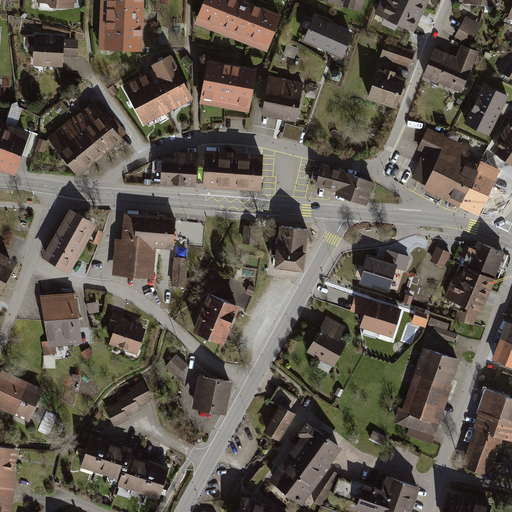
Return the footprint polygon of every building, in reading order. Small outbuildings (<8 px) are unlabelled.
[(100,0),(99,49),(138,50),(139,22),(139,0),(100,0)] [(202,0),(194,23),(268,48),(280,14),(254,5),(239,0),(202,0)] [(377,0),(372,14),(414,31),(426,0),(377,0)] [(452,37),(468,46),(481,25),(465,15),(452,37)] [(352,33),(313,16),(302,41),(341,58),(352,33)] [(30,38),(29,65),(64,66),(64,55),(79,56),(80,40),(30,38)] [(408,67),(413,53),(384,44),(380,58),(408,67)] [(423,77),(461,95),(472,71),(464,68),(472,51),(459,45),(453,58),(436,50),(423,77)] [(144,74),(165,112),(192,97),(178,72),(174,74),(164,56),(147,65),(150,71),(144,74)] [(200,102),(247,111),(254,72),(207,64),(200,102)] [(367,96),(391,105),(401,77),(377,68),(367,96)] [(143,124),(165,112),(144,74),(122,86),(143,124)] [(269,77),(261,116),(293,123),(301,84),(269,77)] [(509,95),(483,83),(463,124),(488,137),(509,95)] [(92,102),(46,141),(73,172),(118,133),(92,102)] [(488,148),(511,164),(511,118),(510,117),(488,148)] [(0,124),(0,164),(15,170),(28,134),(0,124)] [(436,159),(422,187),(459,205),(478,166),(463,159),(468,149),(428,129),(418,150),(436,159)] [(204,153),(204,189),(258,190),(258,154),(204,153)] [(173,160),(160,160),(159,186),(196,187),(197,154),(173,154),(173,160)] [(478,166),(459,205),(476,213),(502,163),(484,155),(478,166)] [(348,184),(345,173),(320,164),(314,186),(335,192),(348,184)] [(335,192),(365,204),(373,184),(345,173),(348,184),(335,192)] [(72,210),(44,258),(69,272),(97,224),(72,210)] [(117,240),(115,273),(153,275),(155,245),(173,246),(174,218),(126,215),(125,241),(117,240)] [(304,271),(312,231),(283,225),(275,265),(304,271)] [(262,228),(244,226),(242,244),(260,246),(262,228)] [(466,266),(494,279),(506,253),(476,241),(466,266)] [(450,254),(437,247),(429,260),(443,267),(450,254)] [(360,281),(390,291),(401,257),(379,250),(375,262),(367,259),(360,281)] [(15,262),(0,253),(0,277),(5,280),(15,262)] [(479,313),(494,279),(466,266),(460,281),(451,277),(443,297),(479,313)] [(75,293),(44,297),(46,320),(78,316),(75,293)] [(195,330),(224,342),(239,307),(210,295),(195,330)] [(358,328),(393,340),(401,314),(375,305),(366,302),(358,328)] [(417,309),(414,321),(428,325),(431,313),(417,309)] [(81,342),(78,316),(46,320),(49,345),(81,342)] [(308,347),(336,364),(349,342),(342,338),(347,330),(326,317),(308,347)] [(436,318),(432,335),(457,339),(458,330),(449,329),(451,321),(436,318)] [(119,320),(111,343),(137,352),(145,329),(119,320)] [(490,359),(511,366),(511,325),(504,322),(490,359)] [(398,414),(438,428),(461,361),(420,347),(414,366),(405,362),(397,386),(407,389),(398,414)] [(178,374),(190,363),(179,351),(167,362),(178,374)] [(0,373),(0,407),(26,421),(40,393),(0,373)] [(195,406),(224,412),(230,382),(201,376),(195,406)] [(129,393),(133,402),(136,401),(138,406),(151,400),(144,384),(128,391),(129,393)] [(487,390),(479,412),(500,418),(509,396),(487,390)] [(136,401),(133,402),(129,393),(116,399),(118,403),(124,417),(140,410),(138,406),(136,401)] [(511,396),(509,396),(500,418),(511,421),(511,396)] [(104,409),(113,427),(126,421),(124,417),(118,403),(104,409)] [(264,432),(280,442),(296,415),(280,405),(264,432)] [(479,412),(474,430),(501,438),(511,441),(511,437),(511,421),(500,418),(479,412)] [(308,423),(289,449),(324,475),(343,449),(308,423)] [(474,430),(462,465),(496,476),(501,463),(494,461),(501,438),(474,430)] [(78,467),(88,470),(99,437),(89,434),(78,467)] [(88,470),(97,473),(108,440),(99,437),(88,470)] [(97,473),(107,476),(118,443),(108,440),(97,473)] [(107,476),(118,480),(129,447),(118,443),(107,476)] [(7,511),(16,448),(0,445),(0,511),(3,511),(7,511)] [(289,449),(268,478),(304,504),(324,475),(289,449)] [(128,454),(117,485),(134,491),(145,459),(128,454)] [(511,457),(504,455),(499,473),(511,477),(511,473),(511,457)] [(134,491),(157,498),(167,466),(145,459),(134,491)] [(382,511),(385,507),(396,511),(410,511),(420,489),(384,473),(378,487),(365,482),(354,507),(364,511),(382,511)] [(454,493),(448,511),(487,511),(490,503),(454,493)] [(269,511),(245,502),(240,511),(269,511)]
